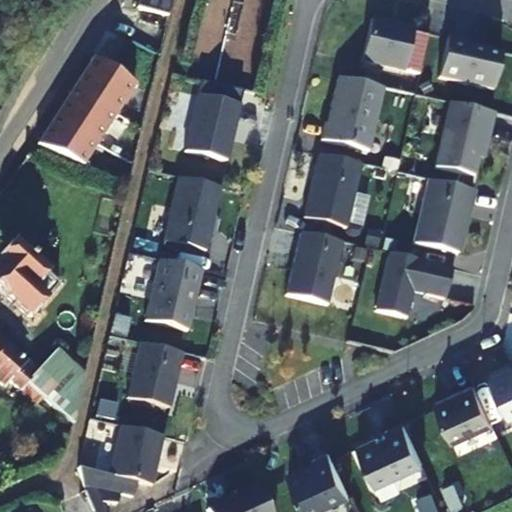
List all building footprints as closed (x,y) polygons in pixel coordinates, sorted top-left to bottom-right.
[(137,0),(136,7),(165,15),(168,0),(137,0)] [(361,64),(404,75),(414,32),(371,22),(361,64)] [(464,43),(447,40),(438,81),(493,94),(501,56),(463,47),(464,43)] [(93,56),(37,144),(83,164),(135,83),(93,56)] [(368,155),(382,92),(338,81),(327,127),(325,127),(321,144),(368,155)] [(239,109),(197,99),(184,156),(226,165),(239,109)] [(476,177),(493,113),(448,101),(430,165),(476,177)] [(345,232),(360,169),(317,159),(302,222),(345,232)] [(220,192),(176,182),(162,245),(205,255),(220,192)] [(474,195),(428,184),(413,247),(456,257),(459,248),(461,248),(465,230),(463,230),(467,213),(469,213),(474,195)] [(327,309),(341,247),(299,237),(285,299),(327,309)] [(0,267),(0,291),(27,316),(58,283),(13,241),(0,255),(0,264),(2,266),(0,267)] [(451,272),(387,257),(374,315),(405,322),(411,296),(444,304),(451,272)] [(201,275),(158,265),(144,326),(187,335),(201,275)] [(0,358),(27,383),(33,376),(21,365),(26,359),(0,336),(0,358)] [(181,358),(138,348),(126,403),(169,412),(181,358)] [(27,383),(0,358),(0,380),(4,384),(7,379),(20,390),(27,383)] [(511,418),(511,370),(491,381),(509,420),(511,418)] [(38,371),(33,376),(27,383),(52,406),(63,394),(38,371)] [(451,441),(494,424),(476,382),(434,399),(451,441)] [(376,489),(423,467),(404,426),(386,434),(388,437),(358,450),(376,489)] [(151,490),(163,441),(119,431),(108,480),(151,490)] [(303,511),(320,511),(349,499),(329,455),(314,463),(316,468),(289,480),(303,511)] [(266,511),(256,488),(237,497),(238,499),(210,511),(266,511)]
